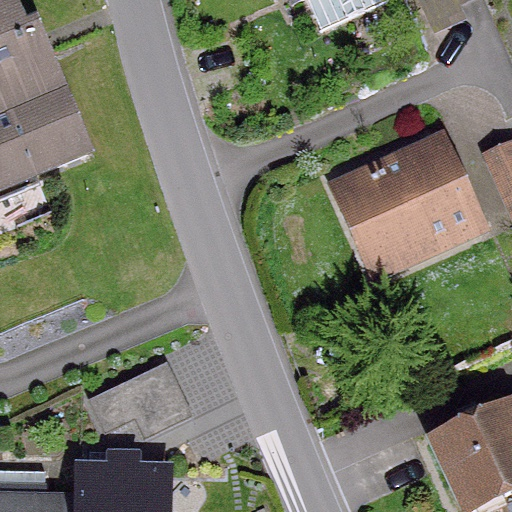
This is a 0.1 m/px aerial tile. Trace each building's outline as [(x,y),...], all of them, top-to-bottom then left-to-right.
[(0,191),(83,157),(44,61),(32,66),(18,33),(4,0),(3,0),(0,1),(0,191)] [(451,5),(448,0),(414,0),(426,25),(454,12),(451,5)] [(511,226),(511,151),(510,148),(482,160),(511,227),(511,226)] [(435,152),(432,153),(338,196),(362,249),(396,233),(408,260),(466,234),(471,231),(435,152)] [(195,416),(170,366),(96,402),(121,452),(195,416)] [(511,410),(505,413),(504,410),(476,424),(470,410),(455,417),(461,430),(430,444),(443,472),(461,511),(477,511),(511,496),(511,410)] [(161,511),(162,492),(163,477),(127,477),(128,462),(107,462),(106,476),(77,475),(76,511),(161,511)] [(75,506),(41,505),(41,475),(0,474),(0,511),(76,511),(77,475),(75,475),(75,506)]
